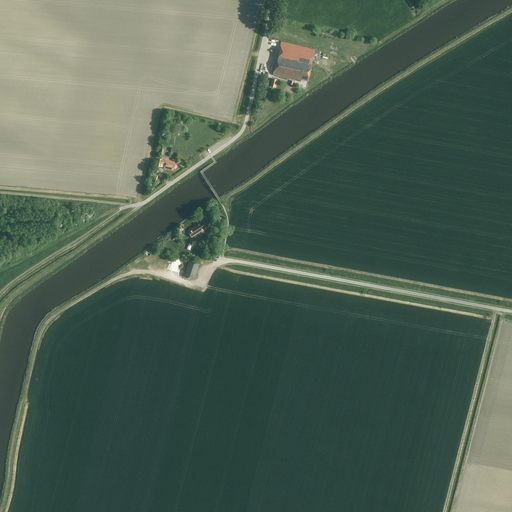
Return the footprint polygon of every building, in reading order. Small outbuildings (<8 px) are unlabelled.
[(302,80),(308,81),(311,69),(312,62),(314,55),(315,50),(281,42),(273,75),(290,79),(290,78),(295,80),(295,79),(301,80),(302,80)] [(173,169),(175,169),(177,168),(177,166),(176,164),(175,164),(175,162),(166,160),(167,159),(162,158),(162,160),(158,159),(157,166),(164,168),(164,169),(173,170),(173,169)] [(209,226),(206,220),(198,225),(190,230),(191,231),(192,233),(194,236),(196,239),(200,236),(199,233),(202,231),(204,230),(209,226)] [(172,252),(177,249),(175,246),(180,242),(175,235),(165,242),(172,252)] [(199,264),(189,261),(184,276),(194,279),(199,264)]
